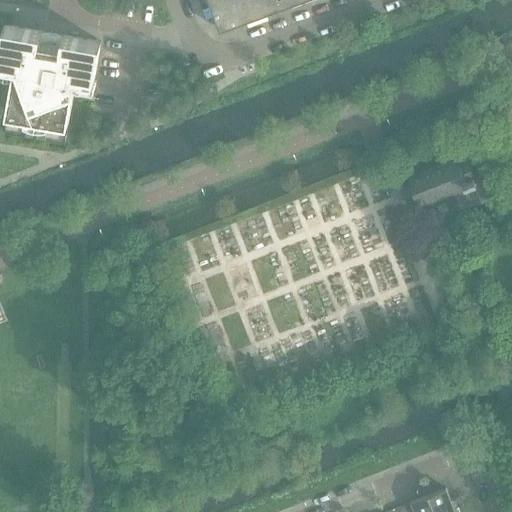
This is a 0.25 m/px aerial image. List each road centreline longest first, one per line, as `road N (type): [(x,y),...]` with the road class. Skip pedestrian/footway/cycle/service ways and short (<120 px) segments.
road 1 (residential): [(231,56),(388,0)]
road 2 (residential): [(317,511),(473,453)]
